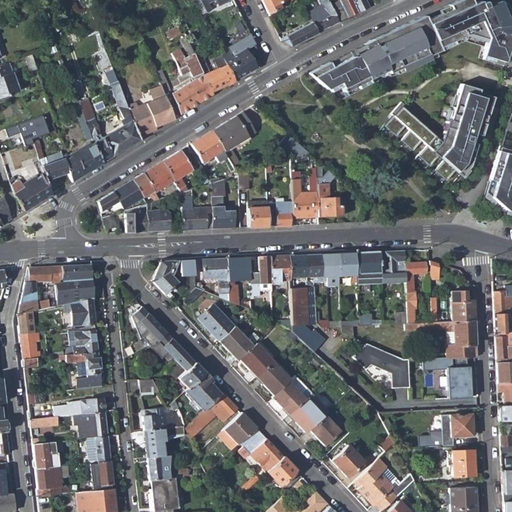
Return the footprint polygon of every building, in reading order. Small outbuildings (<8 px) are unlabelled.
[(191,0),(201,17),(212,11),(207,1),(207,0),(191,0)] [(260,0),(267,13),(279,7),(278,3),(283,0),(260,0)] [(311,22),(279,39),(280,41),(292,46),(337,22),(326,0),(319,0),(322,5),(306,13),(311,22)] [(328,62),(308,74),(325,89),(338,83),(343,92),(386,70),(388,73),(401,68),(402,73),(430,60),(427,56),(439,50),(438,47),(463,36),(484,42),(480,56),(502,62),(511,29),(511,22),(503,2),(490,8),(486,0),(458,0),(448,5),(450,9),(426,20),(424,16),(371,40),(362,44),(364,49),(330,67),(328,62)] [(350,0),(339,0),(341,5),(334,9),(340,20),(357,13),(350,0)] [(350,0),(357,13),(369,7),(365,0),(350,0)] [(86,31),(88,36),(97,32),(95,27),(86,31)] [(168,32),(171,39),(180,34),(176,28),(168,32)] [(171,94),(179,115),(211,95),(192,53),(187,41),(182,44),(188,56),(183,58),(179,50),(171,53),(178,69),(177,69),(181,76),(189,71),(192,77),(197,74),(198,76),(171,94)] [(224,64),(233,81),(249,72),(249,70),(254,66),(245,48),(229,56),(225,50),(219,54),(224,64)] [(197,51),(192,53),(211,95),(233,81),(224,64),(207,73),(205,71),(206,71),(205,69),(206,68),(201,59),(200,59),(197,51)] [(30,54),(24,57),(29,70),(35,68),(30,54)] [(8,63),(0,65),(0,98),(18,92),(8,63)] [(110,87),(123,119),(129,116),(127,112),(111,69),(104,72),(109,83),(113,82),(114,85),(110,87)] [(160,86),(162,93),(167,91),(168,90),(160,69),(154,72),(160,86)] [(449,109),(439,141),(468,166),(474,144),(477,145),(491,97),(477,92),(477,89),(459,84),(451,110),(449,109)] [(152,102),(127,112),(129,116),(131,122),(138,137),(155,130),(154,126),(173,119),(164,98),(162,93),(160,86),(148,91),(152,102)] [(164,98),(173,119),(177,116),(168,95),(164,98)] [(403,105),(400,102),(390,114),(392,116),(383,126),(394,136),(404,126),(409,130),(399,141),(411,151),(420,141),(426,145),(416,156),(428,166),(437,156),(442,160),(433,171),(445,181),(454,170),(459,176),(468,166),(439,141),(400,107),(403,105)] [(81,112),(81,113),(90,137),(99,133),(90,109),(81,112)] [(209,132),(222,152),(229,149),(253,133),(240,112),(209,132)] [(76,115),(87,141),(91,138),(90,137),(81,113),(78,114),(76,115)] [(23,141),(49,134),(44,116),(4,126),(7,134),(21,131),(23,141)] [(94,145),(100,163),(139,140),(138,137),(131,122),(125,125),(101,140),(94,145)] [(209,132),(189,144),(201,163),(212,156),(217,162),(225,157),(222,152),(209,132)] [(99,133),(90,137),(91,138),(92,142),(94,145),(101,140),(99,133)] [(296,160),(306,149),(287,133),(278,143),(296,160)] [(54,140),(59,151),(63,149),(59,137),(54,140)] [(32,142),(36,156),(49,194),(57,190),(53,177),(67,172),(62,161),(64,160),(63,158),(45,164),(42,155),(41,155),(38,148),(40,147),(37,140),(32,142)] [(496,210),(511,214),(511,143),(500,140),(482,197),(496,210)] [(92,142),(64,160),(62,161),(67,172),(71,182),(100,163),(94,145),(92,142)] [(225,155),(233,160),(237,154),(230,149),(225,155)] [(161,162),(175,187),(177,189),(183,186),(178,177),(190,170),(178,151),(161,162)] [(14,201),(18,214),(49,194),(36,156),(30,159),(34,170),(35,170),(37,175),(21,186),(17,180),(10,185),(13,195),(15,199),(14,201)] [(161,162),(142,173),(152,190),(153,192),(163,186),(167,184),(171,190),(175,187),(161,162)] [(142,173),(130,180),(141,197),(152,190),(142,173)] [(292,218),(317,217),(316,198),(316,192),(308,193),(299,193),(298,179),(290,180),(291,202),(292,218)] [(130,180),(96,202),(99,211),(107,206),(108,208),(111,207),(110,205),(116,201),(120,207),(122,209),(139,199),(141,197),(130,180)] [(211,229),(233,228),(232,211),(222,212),(221,196),(224,196),(223,188),(210,189),(210,207),(211,229)] [(180,230),(211,229),(210,207),(189,208),(188,190),(178,193),(180,230)] [(153,192),(149,195),(152,201),(157,199),(153,192)] [(317,217),(340,215),(340,205),(335,205),(335,197),(333,197),(333,194),(330,194),(330,197),(316,198),(317,217)] [(3,196),(0,197),(0,223),(1,224),(11,219),(3,196)] [(146,232),(168,231),(167,214),(163,210),(149,211),(149,205),(158,205),(157,199),(152,201),(150,201),(150,203),(144,204),(145,213),(146,232)] [(267,227),(265,202),(246,202),(247,227),(267,227)] [(289,218),(292,218),(291,202),(275,203),(275,209),(270,210),(270,206),(267,206),(268,227),(289,226),(289,218)] [(124,233),(146,232),(145,213),(123,214),(124,233)] [(104,230),(115,227),(111,214),(101,218),(104,230)] [(403,273),(403,263),(403,260),(403,251),(383,252),(384,274),(403,273)] [(355,274),(379,273),(378,252),(354,253),(355,274)] [(337,276),(336,253),(320,254),(320,277),(332,276),(333,284),(337,284),(337,276)] [(355,274),(354,253),(336,253),(337,276),(350,275),(351,302),(355,301),(355,274)] [(305,277),(320,277),(320,254),(303,255),(305,277)] [(305,277),(303,255),(287,256),(288,278),(305,277)] [(269,282),(268,256),(257,257),(258,275),(249,275),(249,284),(269,282)] [(288,283),(288,278),(287,256),(268,256),(269,282),(271,308),(280,308),(279,280),(286,280),(286,283),(288,283)] [(237,276),(249,275),(248,257),(225,258),(226,280),(233,280),(233,270),(236,269),(237,276)] [(226,280),(225,258),(201,259),(202,278),(217,278),(218,294),(221,293),(221,298),(227,300),(226,286),(226,280)] [(170,263),(174,265),(177,260),(158,261),(151,280),(163,293),(176,281),(166,271),(170,263)] [(193,288),(194,287),(193,282),(193,260),(180,260),(180,276),(187,275),(188,288),(193,288)] [(429,261),(430,280),(439,279),(438,261),(429,261)] [(424,273),(424,262),(403,263),(403,273),(405,294),(409,294),(408,292),(413,291),(412,274),(424,273)] [(88,276),(87,264),(60,266),(61,277),(88,276)] [(61,279),(61,277),(60,266),(27,267),(24,282),(35,282),(50,281),(50,280),(61,279)] [(89,280),(61,280),(61,284),(54,284),(56,304),(62,303),(91,299),(89,280)] [(31,301),(36,299),(35,282),(24,282),(19,304),(31,301)] [(234,303),(233,286),(226,286),(227,300),(234,303)] [(303,288),(289,289),(290,321),(290,325),(306,324),(304,288),(303,288)] [(511,311),(511,297),(510,298),(509,295),(503,296),(503,291),(491,291),(492,313),(510,312),(511,311)] [(44,301),(37,301),(37,309),(48,306),(46,297),(44,298),(44,301)] [(19,304),(17,314),(31,310),(37,309),(37,301),(36,299),(31,301),(19,304)] [(91,299),(62,303),(63,311),(69,311),(71,326),(93,323),(91,299)] [(472,300),(450,301),(451,321),(473,320),(472,300)] [(227,320),(212,304),(196,319),(218,341),(218,340),(233,326),(238,321),(232,316),(227,320)] [(162,347),(171,338),(141,306),(131,316),(131,324),(142,336),(141,337),(149,345),(154,343),(156,342),(158,342),(162,347)] [(17,314),(19,334),(35,333),(34,321),(32,322),(31,310),(17,314)] [(317,322),(317,312),(313,312),(314,322),(319,327),(326,327),(326,321),(317,322)] [(511,316),(510,312),(492,313),(493,333),(504,333),(511,332),(511,323),(503,324),(502,316),(511,316)] [(475,355),(473,320),(451,321),(403,324),(403,331),(445,329),(446,345),(445,345),(445,357),(451,357),(454,357),(465,356),(475,355)] [(290,325),(290,321),(271,321),(290,331),(290,325)] [(252,346),(233,326),(218,340),(236,360),(239,358),(252,346)] [(339,332),(351,338),(350,326),(339,327),(339,332)] [(94,329),(73,331),(75,345),(71,345),(72,353),(96,351),(94,329)] [(306,334),(294,335),(311,352),(323,339),(313,329),(306,334)] [(22,359),(36,357),(39,357),(39,351),(35,352),(34,341),(38,341),(37,332),(35,333),(19,334),(22,359)] [(511,332),(504,333),(504,336),(493,337),(494,358),(511,357),(511,332)] [(173,379),(177,378),(193,362),(171,338),(162,347),(158,342),(156,342),(154,343),(149,345),(148,346),(159,358),(162,356),(166,361),(171,356),(178,364),(169,373),(173,379)] [(252,346),(239,358),(256,376),(272,360),(255,343),(252,346)] [(408,388),(407,359),(401,359),(365,344),(351,357),(363,370),(369,365),(390,374),(390,388),(408,388)] [(100,385),(96,351),(72,353),(64,355),(64,361),(78,360),(84,359),(85,374),(80,375),(74,375),(75,388),(100,385)] [(465,366),(465,356),(454,357),(454,367),(452,367),(451,357),(445,357),(421,358),(422,370),(445,369),(447,398),(469,397),(468,366),(465,366)] [(23,370),(27,370),(27,366),(36,365),(36,357),(22,359),(23,370)] [(496,384),(511,382),(511,357),(494,358),(496,384)] [(272,360),(256,376),(272,395),(288,381),(290,379),(272,360)] [(177,378),(187,388),(203,372),(193,362),(177,378)] [(202,410),(219,394),(209,383),(211,381),(203,372),(187,388),(184,391),(202,410)] [(157,389),(151,379),(138,380),(138,387),(150,386),(150,392),(158,391),(157,389)] [(155,379),(151,379),(157,389),(159,388),(155,379)] [(221,391),(211,381),(209,383),(219,394),(221,391)] [(288,381),(272,395),(271,396),(288,415),(305,399),(288,381)] [(511,382),(496,384),(496,393),(501,392),(501,402),(511,401),(511,382)] [(158,391),(167,408),(169,405),(159,388),(157,389),(158,391)] [(184,391),(182,388),(180,390),(171,398),(173,401),(184,391)] [(219,408),(228,417),(236,408),(221,391),(219,394),(202,410),(197,415),(202,421),(213,412),(214,413),(219,408)] [(67,404),(52,405),(53,416),(56,415),(73,414),(103,411),(102,398),(66,401),(67,404)] [(305,399),(288,415),(305,433),(308,430),(322,417),(305,399)] [(169,405),(167,408),(169,412),(172,411),(175,418),(176,418),(177,422),(175,423),(175,421),(172,421),(164,422),(164,414),(155,415),(155,408),(142,409),(143,415),(141,416),(143,430),(183,426),(179,414),(173,401),(169,405)] [(105,435),(103,411),(73,414),(74,425),(77,424),(79,438),(85,438),(93,437),(105,435)] [(169,412),(164,414),(164,422),(172,421),(169,412)] [(224,428),(238,443),(254,427),(240,412),(224,428)] [(448,415),(449,437),(469,436),(468,425),(471,425),(471,414),(448,415)] [(30,427),(57,424),(56,415),(53,416),(29,418),(30,427)] [(322,417),(308,430),(324,446),(339,431),(324,415),(322,417)] [(190,440),(200,450),(213,437),(203,427),(190,440)] [(266,471),(281,456),(254,427),(238,443),(265,472),(266,471)] [(0,453),(8,453),(6,431),(0,431),(0,453)] [(108,460),(105,435),(93,437),(95,457),(87,457),(88,462),(108,460)] [(192,456),(196,454),(186,435),(181,438),(186,448),(188,447),(192,456)] [(511,435),(498,436),(499,446),(510,446),(510,441),(511,441),(511,435)] [(378,446),(384,452),(392,443),(389,436),(378,446)] [(85,438),(87,457),(95,457),(93,437),(85,438)] [(53,441),(45,442),(31,443),(34,468),(58,465),(56,452),(54,452),(53,441)] [(262,475),(265,472),(238,443),(235,446),(258,471),(262,475)] [(346,446),(330,461),(345,477),(361,462),(346,446)] [(472,450),(450,451),(451,477),(473,476),(472,450)] [(168,471),(169,455),(146,458),(148,479),(172,477),(181,476),(187,476),(187,470),(168,471)] [(281,480),(287,486),(299,474),(281,456),(266,471),(278,483),(281,480)] [(376,459),(356,478),(361,483),(357,487),(372,505),(375,502),(382,509),(401,491),(403,489),(394,480),(390,484),(380,473),(385,468),(376,459)] [(111,483),(108,460),(88,462),(87,462),(89,483),(90,490),(110,488),(109,483),(111,483)] [(74,492),(79,491),(78,484),(60,486),(59,477),(67,476),(66,465),(58,465),(34,468),(37,495),(74,492)] [(511,469),(500,471),(500,478),(503,478),(504,485),(500,485),(501,493),(511,492),(511,469)] [(244,492),(262,475),(258,471),(240,488),(244,492)] [(175,511),(172,477),(148,479),(151,511),(175,511)] [(289,489),(293,493),(302,484),(298,480),(289,489)] [(413,481),(403,489),(401,491),(406,496),(416,487),(413,481)] [(474,511),(474,487),(448,488),(448,511),(474,511)] [(111,488),(110,488),(90,490),(79,491),(74,492),(76,511),(110,511),(110,503),(113,500),(111,488)] [(318,511),(327,504),(314,491),(307,498),(302,503),(292,511),(286,511),(287,511),(286,511),(283,511),(282,509),(283,508),(283,506),(284,505),(285,504),(279,498),(267,510),(268,511),(267,511),(318,511)] [(0,511),(14,510),(12,493),(4,494),(0,494),(0,511)] [(511,511),(511,495),(501,496),(501,511),(511,511)] [(408,511),(398,501),(385,511),(408,511)]
